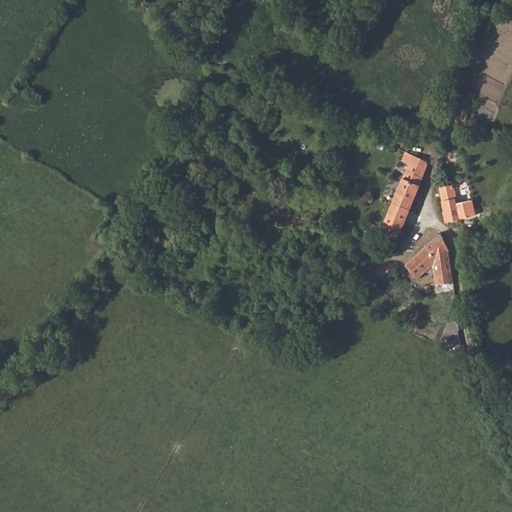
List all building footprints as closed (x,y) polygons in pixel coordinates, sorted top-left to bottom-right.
[(451,114),(450,116),(460,120),(464,111),(455,106),(451,114)] [(408,169),(379,233),(395,241),(399,232),(428,166),(404,155),(399,165),(408,169)] [(453,189),(440,189),(443,215),(455,213),(453,189)] [(455,213),(443,215),(445,224),(459,222),(458,212),(455,213)] [(420,254),(405,267),(417,281),(439,261),(444,268),(451,264),(450,254),(448,249),(441,237),(420,254)]
